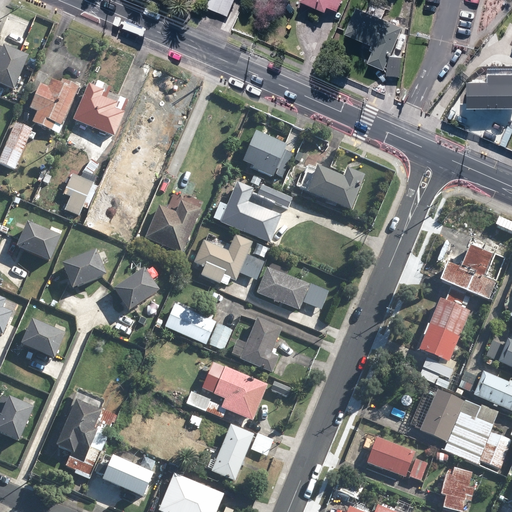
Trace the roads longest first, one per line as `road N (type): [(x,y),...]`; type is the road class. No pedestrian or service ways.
road 1 (residential): [(288,511),(436,153)]
road 2 (tertiary): [(85,0),(436,153)]
